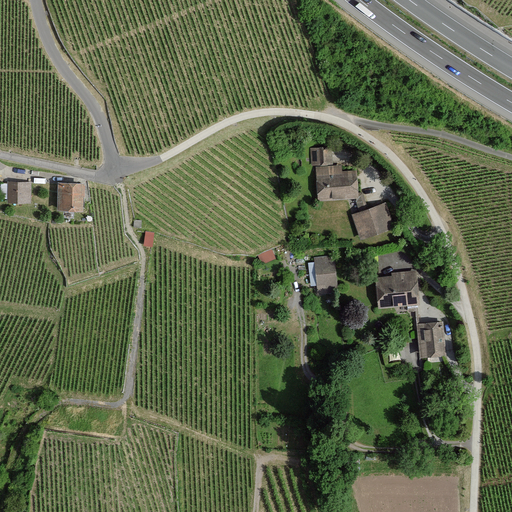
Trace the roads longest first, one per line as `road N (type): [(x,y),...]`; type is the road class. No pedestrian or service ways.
road 1 (residential): [(474,511),(473,334),(445,239),(393,155),(334,117),(266,112),(114,170)]
road 2 (residential): [(114,170),(108,138),(52,50),(37,0)]
road 3 (motorway): [(359,0),(511,102)]
road 4 (track): [(334,117),(422,129),(511,156)]
road 5 (motorway): [(511,67),(410,0)]
